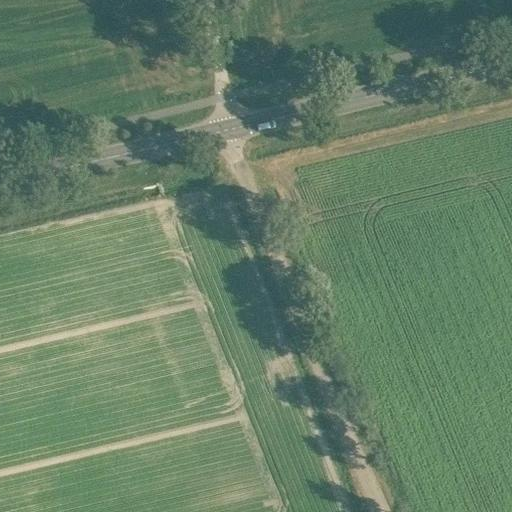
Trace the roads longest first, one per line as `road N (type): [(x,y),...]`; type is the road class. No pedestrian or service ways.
road 1 (unclassified): [(367,511),(221,130)]
road 2 (tertiary): [(221,130),(511,62)]
road 3 (tertiary): [(0,181),(221,130)]
road 4 (unclassified): [(221,130),(198,0)]
